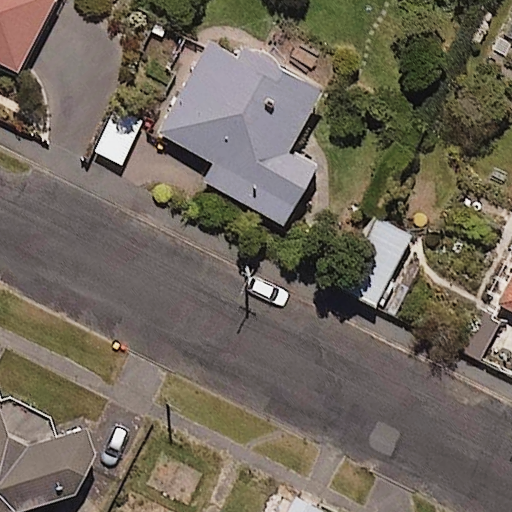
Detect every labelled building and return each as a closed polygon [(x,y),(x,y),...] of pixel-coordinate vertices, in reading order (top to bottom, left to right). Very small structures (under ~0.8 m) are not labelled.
[(0,0),(0,53),(14,60),(41,0),(0,0)] [(312,77),(205,23),(153,125),(210,154),(200,174),(278,213),(307,153),(280,140),(312,77)] [(137,118),(111,105),(91,145),(118,158),(137,118)] [(406,225),(369,208),(334,282),(371,299),(406,225)] [(511,259),(495,296),(511,303),(511,259)] [(0,511),(8,511),(14,500),(68,484),(94,429),(0,384),(0,511)] [(315,511),(320,504),(294,491),(282,511),(315,511)]
